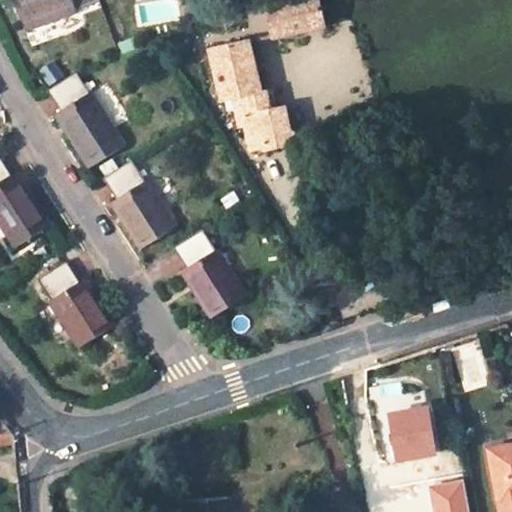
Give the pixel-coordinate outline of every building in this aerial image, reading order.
[(95,2),(94,0),(11,0),(23,31),(74,12),(73,10),(95,2)] [(322,28),(315,0),(302,0),(291,2),(265,8),(271,38),(322,28)] [(259,94),(247,44),(208,52),(220,100),(230,98),(237,126),(240,126),(247,153),(260,149),(260,152),(291,145),(293,141),(293,138),(292,135),(289,132),(284,109),(271,112),(266,92),(259,94)] [(87,94),(74,74),(45,91),(58,112),(52,116),(58,125),(86,169),(122,146),(89,93),(87,94)] [(142,184),(128,162),(101,180),(114,200),(108,204),(113,212),(138,249),(173,227),(144,182),(142,184)] [(8,176),(0,163),(0,225),(14,247),(48,224),(15,172),(8,176)] [(212,250),(200,231),(171,249),(183,269),(178,272),(208,319),(244,295),(214,249),(212,250)] [(77,282),(64,263),(37,280),(49,300),(47,301),(78,348),(113,324),(83,278),(77,282)] [(377,396),(370,369),(342,378),(347,406),(377,396)] [(430,408),(393,415),(400,459),(438,452),(430,408)] [(7,424),(0,425),(0,445),(17,443),(16,436),(7,424)] [(511,511),(511,445),(491,449),(503,511),(511,511)] [(21,486),(1,488),(3,504),(22,501),(21,486)]
